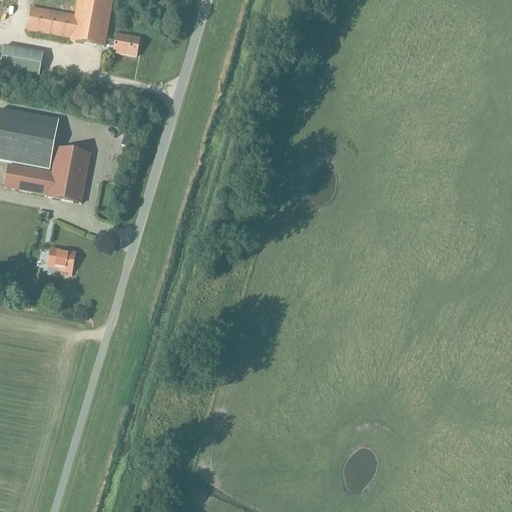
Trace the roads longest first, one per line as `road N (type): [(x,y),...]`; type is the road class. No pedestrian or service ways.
road 1 (unclassified): [(54,511),(207,0)]
road 2 (track): [(138,485),(281,0)]
road 3 (track): [(287,0),(293,86),(174,483)]
